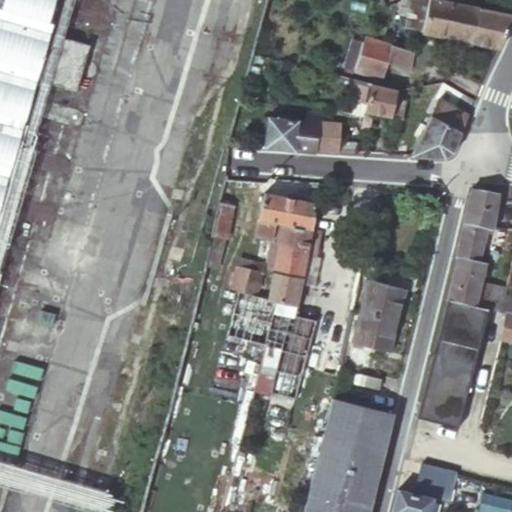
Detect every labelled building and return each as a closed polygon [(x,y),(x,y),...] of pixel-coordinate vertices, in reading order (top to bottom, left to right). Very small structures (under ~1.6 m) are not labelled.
[(0,0),(0,213),(62,0),(0,0)] [(417,0),(411,27),(499,48),(511,18),(511,16),(438,0),(417,0)] [(344,65),(356,67),(363,39),(352,36),(344,65)] [(363,39),(356,67),(383,75),(386,64),(408,69),(413,50),(364,37),(363,39)] [(66,38),(52,83),(75,90),(89,46),(66,38)] [(349,97),(365,102),(369,85),(370,81),(353,77),(350,89),(349,97)] [(364,108),(402,116),(405,100),(392,98),(394,90),(369,85),(365,102),(364,108)] [(436,99),(410,155),(446,157),(455,150),(469,116),(436,99)] [(317,152),(318,148),(318,133),(320,121),(320,118),(321,113),(279,109),(279,116),(267,115),(265,143),(265,146),(317,152)] [(339,150),(341,120),(320,118),(320,121),(318,133),(318,148),(339,150)] [(488,228),(498,193),(473,188),(445,294),(486,304),(498,308),(501,293),(476,286),(480,272),(474,270),(486,228),(488,228)] [(256,231),(272,235),(279,236),(283,220),(311,225),(316,203),(313,202),(264,192),(256,231)] [(214,230),(228,232),(234,204),(220,201),(220,202),(214,230)] [(277,245),(306,250),(311,225),(283,220),(279,236),(277,245)] [(311,225),(306,250),(316,251),(321,227),(311,225)] [(214,230),(206,265),(220,267),(228,232),(214,230)] [(265,265),(273,267),(277,245),(279,236),(272,235),(265,265)] [(273,267),(301,273),(306,250),(277,245),(273,267)] [(235,286),(257,291),(263,262),(241,258),(235,286)] [(293,310),(301,273),(273,267),(267,293),(278,297),(276,306),(293,310)] [(364,309),(396,317),(403,287),(371,279),(364,309)] [(511,295),(501,293),(498,308),(505,309),(511,310),(511,295)] [(486,304),(445,294),(414,415),(433,420),(428,437),(462,445),(467,429),(456,426),(486,304)] [(388,350),(396,317),(364,309),(356,341),(388,350)] [(511,310),(505,309),(499,335),(511,338),(511,310)] [(310,323),(297,319),(284,368),(297,372),(310,323)] [(282,350),(266,345),(253,397),(269,401),(282,350)] [(306,511),(371,511),(397,414),(392,413),(336,399),(318,468),(306,511)] [(240,448),(235,471),(241,472),(254,476),(259,453),(255,452),(240,448)] [(413,491),(397,487),(389,511),(428,511),(432,498),(448,502),(456,472),(421,462),(413,491)] [(254,476),(241,472),(238,485),(251,488),(254,476)]
